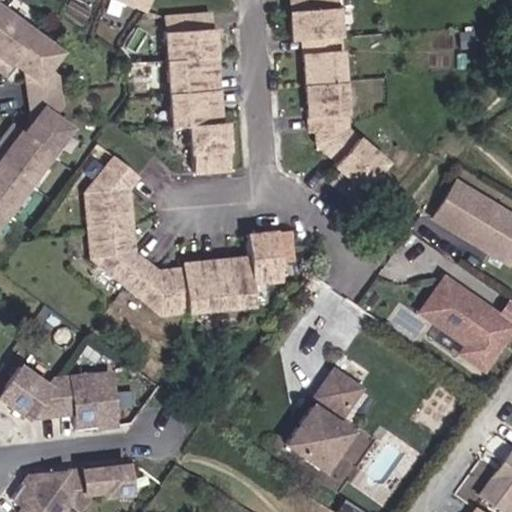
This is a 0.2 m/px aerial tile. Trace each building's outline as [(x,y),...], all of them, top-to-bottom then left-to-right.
[(344,128),(335,0),(289,0),(291,40),(301,40),(308,132),(314,132),(315,142),(337,162),(333,167),(339,173),(330,184),(351,201),(383,161),(344,128)] [(0,70),(3,73),(10,62),(21,70),(31,122),(21,134),(11,126),(0,140),(0,219),(67,129),(52,118),(59,107),(52,74),(42,68),(53,51),(0,12),(0,70)] [(225,169),(222,122),(217,122),(208,15),(161,18),(170,126),(188,125),(190,171),(225,169)] [(135,176),(110,157),(100,169),(88,161),(77,176),(88,185),(82,192),(89,256),(161,315),(266,303),(266,295),(250,296),(248,281),(275,279),(273,262),(291,260),(288,230),(244,235),(246,258),(180,264),(181,269),(156,272),(132,253),(125,189),(135,176)] [(511,218),(453,183),(431,218),(506,263),(511,253),(511,218)] [(511,329),(511,303),(509,302),(498,318),(445,281),(422,313),(467,344),(460,354),(483,370),(511,329)] [(73,429),(113,425),(106,372),(51,378),(45,386),(16,367),(0,390),(0,400),(24,417),(71,413),(73,429)] [(359,388),(334,370),(316,395),(341,413),(359,388)] [(348,431),(312,405),(286,442),(323,468),(348,431)] [(477,495),(500,511),(504,511),(511,501),(511,447),(503,458),(500,464),(500,467),(497,471),(494,471),(477,495)] [(127,493),(124,465),(26,476),(9,499),(21,507),(17,511),(59,511),(67,502),(77,509),(83,500),(82,492),(100,491),(100,496),(127,493)]
